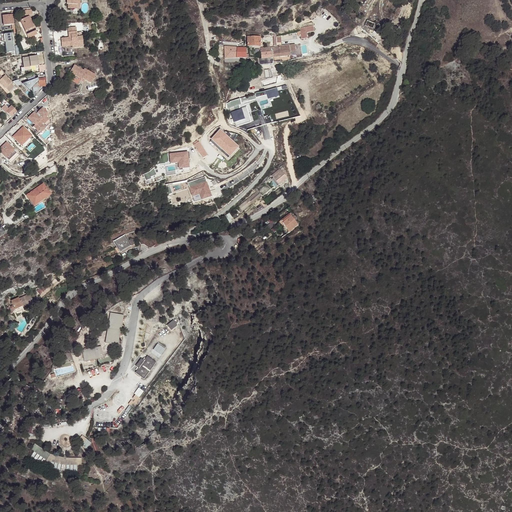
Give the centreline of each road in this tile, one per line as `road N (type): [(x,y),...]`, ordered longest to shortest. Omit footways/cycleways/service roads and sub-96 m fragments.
road 1 (residential): [(167,245),(241,222),(280,199),(379,119),(392,102),(420,0)]
road 2 (residential): [(88,404),(120,376),(139,297),(230,245),(229,236),(167,245)]
road 3 (track): [(399,77),(390,30),(308,59),(225,66),(208,49),(200,0)]
road 4 (residential): [(167,245),(66,295),(0,378)]
